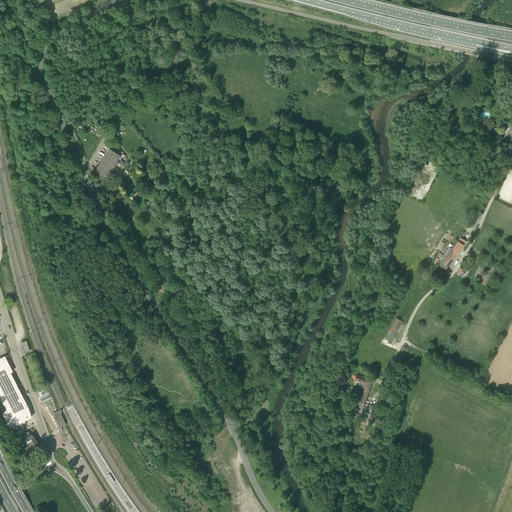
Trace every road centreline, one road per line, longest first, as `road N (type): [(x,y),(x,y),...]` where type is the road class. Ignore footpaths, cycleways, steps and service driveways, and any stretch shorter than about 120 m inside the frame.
road 1 (unclassified): [(375,399),(413,314),(465,255),(511,159)]
road 2 (unclassified): [(206,0),(200,35),(182,64),(122,115),(91,162),(79,164)]
road 3 (unclassified): [(79,164),(41,53),(115,0)]
road 4 (secondary): [(44,460),(47,446),(0,300)]
road 5 (trunk): [(501,35),(343,0)]
road 6 (trunk): [(307,0),(462,37)]
road 7 (track): [(402,340),(511,402)]
